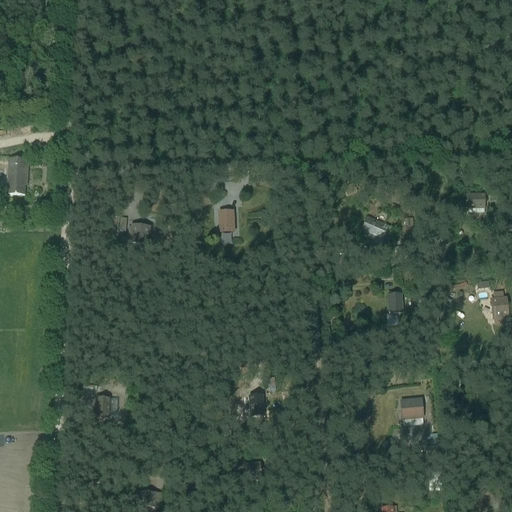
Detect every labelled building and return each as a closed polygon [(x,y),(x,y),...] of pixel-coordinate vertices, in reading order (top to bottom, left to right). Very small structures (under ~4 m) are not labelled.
[(5,195),(25,196),(27,161),(7,160),(5,195)] [(467,203),(462,203),(462,214),(484,215),(484,196),(467,196),(467,203)] [(219,236),(234,236),(234,211),(218,212),(219,236)] [(367,218),(360,232),(368,236),(367,239),(373,242),(371,247),(385,252),(394,230),(367,218)] [(413,220),(404,220),(405,232),(413,231),(413,220)] [(133,252),(149,252),(150,227),(133,227),(133,252)] [(405,248),(399,248),(400,259),(414,258),(413,238),(405,238),(405,248)] [(392,271),(376,272),(377,283),(393,282),(392,271)] [(387,316),(396,316),(403,315),(401,295),(400,295),(399,293),(387,294),(387,296),(386,296),(387,316)] [(493,320),(507,319),(508,319),(506,299),(503,299),(502,293),(492,294),(493,300),(489,301),(490,309),(491,308),(493,320)] [(396,316),(387,316),(386,316),(386,327),(397,326),(396,316)] [(507,319),(493,320),(494,327),(507,325),(507,319)] [(511,332),(510,332),(503,343),(511,348),(511,332)] [(252,392),(251,412),(261,412),(261,392),(252,392)] [(460,407),(458,407),(460,423),(466,422),(466,423),(481,421),(477,396),(459,399),(460,407)] [(89,422),(119,421),(119,399),(89,399),(89,422)] [(421,400),(399,402),(401,423),(423,420),(421,400)] [(423,452),(405,454),(406,462),(423,461),(423,452)] [(136,511),(164,511),(165,491),(137,491),(136,511)] [(486,495),(471,511),(485,511),(494,501),(486,495)]
